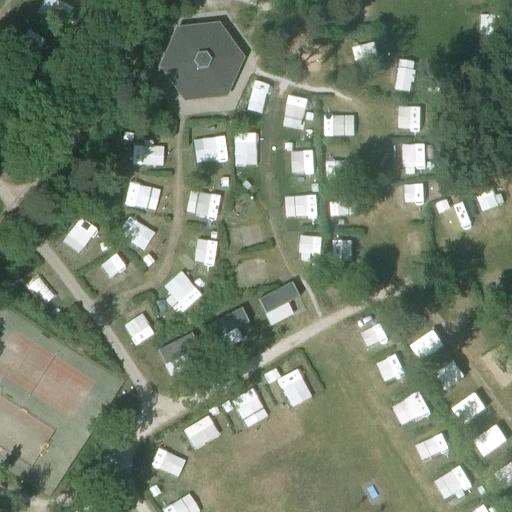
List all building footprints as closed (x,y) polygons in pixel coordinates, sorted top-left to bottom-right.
[(182,104),(226,99),(243,60),(218,25),(174,29),(157,68),(182,104)] [(291,285),(258,302),(264,315),(298,298),(291,285)] [(241,310),(207,327),(214,341),(248,323),(241,310)] [(191,335),(157,352),(164,366),(198,349),(191,335)] [(426,336),(410,348),(420,363),(437,352),(426,336)] [(447,367),(431,379),(441,394),(458,383),(447,367)] [(468,399),(452,410),(462,426),(479,414),(468,399)] [(490,431),(474,443),(484,458),(501,447),(490,431)] [(511,465),(511,464),(495,476),(505,491),(511,486),(511,465)]
